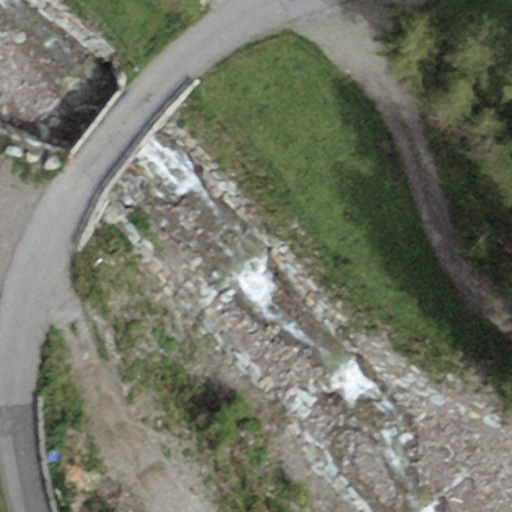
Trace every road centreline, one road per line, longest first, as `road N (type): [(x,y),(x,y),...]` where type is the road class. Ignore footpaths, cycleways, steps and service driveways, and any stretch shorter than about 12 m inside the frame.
road 1 (residential): [(260,0),(154,90),(57,215),(15,335),(14,455),(30,511)]
road 2 (track): [(296,0),(399,122),(443,264),(511,302)]
